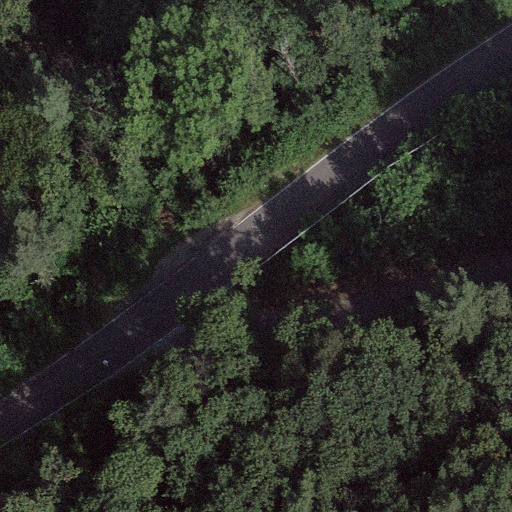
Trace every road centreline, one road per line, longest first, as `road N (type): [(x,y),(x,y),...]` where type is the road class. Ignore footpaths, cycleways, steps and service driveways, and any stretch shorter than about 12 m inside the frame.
road 1 (tertiary): [(511,50),(204,281)]
road 2 (unclassified): [(511,263),(204,281)]
road 3 (tertiary): [(204,281),(0,423)]
